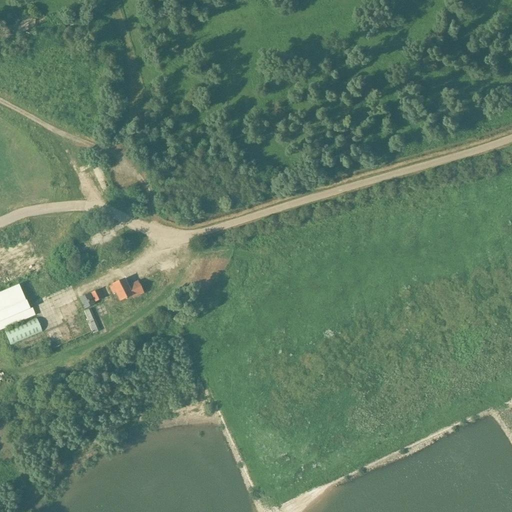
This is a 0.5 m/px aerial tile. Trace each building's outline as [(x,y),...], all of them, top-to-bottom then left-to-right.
[(0,36),(21,37),(22,25),(0,25),(0,36)] [(93,274),(129,263),(125,251),(90,262),(93,274)] [(112,286),(109,287),(113,294),(115,293),(119,301),(133,295),(134,298),(143,293),(137,282),(127,286),(124,280),(112,286)] [(0,329),(1,329),(34,315),(30,305),(28,306),(25,300),(18,286),(0,293),(0,329)] [(94,305),(94,303),(103,299),(99,290),(78,299),(83,310),(94,305)] [(11,346),(42,333),(36,318),(5,331),(11,346)]
